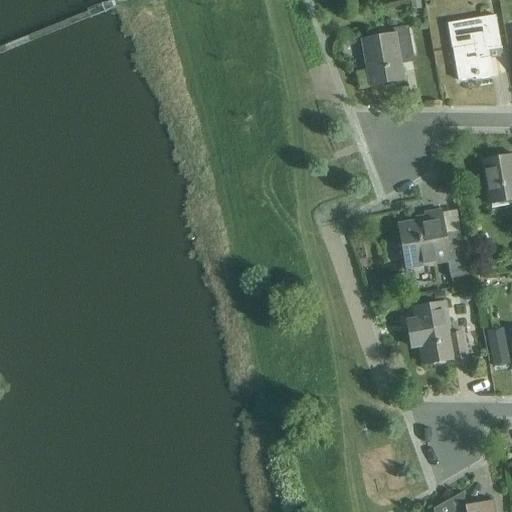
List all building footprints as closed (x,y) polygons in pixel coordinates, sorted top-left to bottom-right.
[(487,53),(499,51),(493,18),(447,26),(457,83),(474,79),(474,81),(492,78),(487,53)] [(400,57),(413,55),(408,28),(394,30),(395,36),(362,42),(370,87),(404,80),(400,57)] [(313,69),(329,62),(323,49),(307,56),(313,69)] [(511,201),(511,156),(483,162),(490,206),(511,201)] [(407,270),(447,263),(451,281),(469,277),(461,234),(453,235),(449,240),(445,237),(441,213),(425,216),(426,222),(399,227),(407,270)] [(381,285),(369,287),(371,301),(384,298),(381,285)] [(454,366),(467,363),(462,335),(450,337),(445,305),(414,311),(416,321),(409,322),(413,349),(420,348),(424,366),(454,360),(454,366)] [(492,511),(491,502),(465,507),(462,493),(432,510),(432,511),(492,511)]
